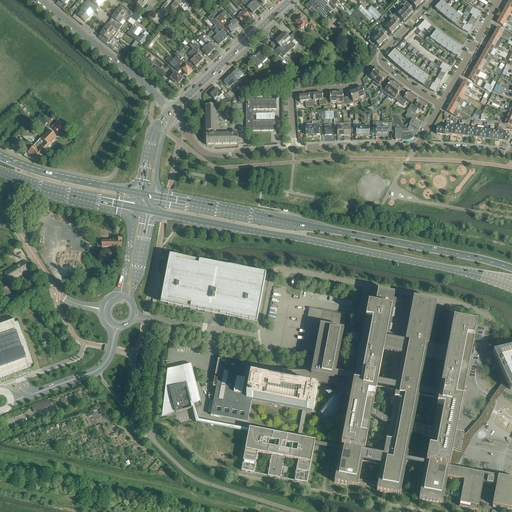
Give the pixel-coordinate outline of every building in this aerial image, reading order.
[(57,5),(63,10),(67,5),(65,3),(66,0),(57,0),(59,1),(58,2),(59,3),(57,5)] [(96,5),(99,8),(103,3),(99,0),(88,0),(86,2),(93,8),(96,5)] [(132,0),(132,1),(141,9),(148,0),(132,0)] [(239,0),(253,14),(256,10),(254,8),(255,8),(253,6),(246,0),(239,0)] [(246,0),(253,6),(255,8),(254,8),(256,10),(260,7),(255,1),(256,1),(255,0),(246,0)] [(313,0),(311,0),(306,5),(307,7),(306,8),(308,10),(309,10),(310,9),(312,7),(317,12),(324,19),(328,15),(313,0)] [(321,0),(313,0),(328,15),(332,11),(321,0)] [(322,0),(323,0),(326,0),(329,2),(328,2),(335,9),(337,8),(335,5),(334,5),(329,0),(322,0)] [(407,0),(403,0),(405,3),(410,7),(412,5),(416,8),(420,4),(415,0),(408,0),(407,0)] [(189,6),(184,1),(180,5),(184,10),(189,6)] [(234,1),(231,4),(242,16),(243,16),(244,17),(244,18),(246,20),(248,19),(249,18),(249,17),(250,17),(244,11),(242,13),(242,12),(242,11),(238,7),(239,6),(237,5),(234,1)] [(442,1),(435,8),(440,13),(447,5),(446,5),(442,1)] [(93,8),(86,2),(83,6),(80,9),(82,11),(89,18),(93,14),(91,11),(92,10),(91,10),(93,8)] [(402,4),(398,8),(399,10),(399,9),(407,17),(411,13),(408,10),(410,7),(405,3),(403,5),(402,4)] [(231,4),(229,5),(231,7),(228,10),(234,16),(236,14),(237,14),(239,16),(237,18),(242,24),(243,23),(244,22),(246,20),(244,18),(244,17),(243,16),(242,16),(231,4)] [(447,5),(440,13),(445,17),(451,9),(447,5)] [(465,11),(463,15),(468,17),(469,14),(472,16),(469,21),(474,23),(480,13),(473,9),(473,8),(469,5),(467,7),(465,11)] [(368,22),(373,18),(367,11),(362,6),(358,10),(356,9),(365,19),(366,19),(368,22)] [(376,21),(377,19),(382,15),(381,15),(378,12),(373,6),(367,11),(373,18),(373,17),(376,21)] [(119,8),(115,13),(126,21),(128,22),(130,18),(131,19),(134,21),(135,22),(136,22),(137,22),(137,21),(140,17),(139,16),(136,14),(134,13),(134,14),(124,7),(123,9),(121,8),(121,10),(119,9),(119,8)] [(505,7),(503,12),(509,16),(510,13),(511,14),(511,10),(511,11),(505,7)] [(360,24),(365,19),(356,9),(351,14),(360,24)] [(399,10),(393,16),(398,20),(400,18),(404,21),(407,18),(407,17),(399,9),(399,10)] [(451,9),(445,17),(450,22),(450,21),(456,13),(451,9)] [(85,23),(89,18),(82,11),(79,14),(77,13),(72,17),(78,22),(80,20),(81,21),(82,20),(85,23)] [(503,12),(500,18),(506,21),(508,23),(509,22),(511,17),(509,16),(503,12)] [(115,13),(112,18),(115,20),(114,21),(115,22),(113,24),(120,29),(126,21),(115,13)] [(225,13),(223,13),(221,15),(222,16),(225,19),(232,26),(234,28),(233,28),(235,30),(237,29),(238,29),(239,28),(239,27),(238,25),(239,23),(236,19),(233,21),(225,13)] [(456,13),(450,21),(455,26),(455,25),(459,20),(461,17),(456,13)] [(356,28),(360,24),(351,14),(347,18),(356,28)] [(390,18),(387,22),(395,30),(399,26),(395,23),(398,20),(393,16),(391,14),(389,17),(390,18)] [(219,29),(222,27),(216,21),(212,16),(209,18),(216,26),(212,30),(223,42),(225,40),(226,39),(226,38),(227,38),(225,36),(225,35),(222,31),(222,32),(219,29)] [(216,21),(222,27),(228,33),(229,31),(232,34),(232,33),(233,33),(234,32),(234,31),(235,30),(233,28),(234,28),(232,26),(225,19),(222,16),(216,21)] [(301,17),(294,23),(298,27),(299,28),(299,29),(300,29),(300,30),(301,30),(305,26),(305,27),(307,26),(311,30),(316,26),(311,20),(308,23),(304,18),(303,19),(301,17)] [(500,18),(497,23),(503,26),(505,23),(506,21),(500,18)] [(420,26),(414,32),(415,32),(418,35),(424,29),(427,31),(432,36),(436,30),(436,31),(437,30),(431,25),(430,25),(425,20),(420,26)] [(459,20),(455,25),(463,31),(463,30),(469,34),(474,23),(469,21),(469,22),(467,26),(462,23),(463,22),(459,20)] [(387,22),(381,29),(385,33),(387,31),(391,34),(395,30),(387,22)] [(107,25),(103,29),(114,37),(120,29),(113,24),(112,26),(111,26),(110,27),(107,25)] [(345,33),(349,30),(343,24),(340,27),(345,33)] [(378,27),(372,33),(374,35),(383,43),(387,39),(383,35),(385,33),(381,29),(378,27)] [(498,27),(495,33),(501,36),(503,37),(504,37),(504,36),(505,36),(507,31),(504,30),(504,31),(498,27)] [(103,29),(100,34),(103,36),(102,38),(103,39),(102,41),(108,46),(114,37),(103,29)] [(209,34),(207,36),(212,42),(215,40),(219,45),(220,45),(221,45),(221,44),(221,43),(223,42),(212,30),(209,33),(209,34)] [(440,33),(439,32),(438,32),(436,31),(436,30),(432,36),(427,42),(430,44),(431,42),(434,44),(435,43),(441,34),(442,34),(440,33)] [(158,33),(146,47),(148,48),(149,49),(150,47),(149,46),(152,44),(157,37),(158,37),(159,36),(159,35),(160,34),(158,33)] [(288,46),(291,50),(292,49),(293,49),(295,47),(296,46),(292,42),(295,39),(291,35),(289,37),(284,33),(280,37),(288,46)] [(495,33),(492,38),(498,41),(501,36),(495,33)] [(142,43),(146,37),(142,34),(138,40),(142,43)] [(440,47),(446,38),(447,38),(441,34),(435,43),(440,46),(440,47)] [(374,35),(368,42),(373,46),(375,44),(379,47),(383,43),(374,35)] [(215,49),(213,47),(215,45),(212,42),(207,36),(203,40),(200,37),(198,39),(201,41),(211,53),(213,51),(214,51),(215,50),(215,49)] [(283,58),(291,50),(288,46),(280,37),(275,42),(280,47),(274,52),(279,57),(281,55),(283,58)] [(445,52),(446,50),(452,42),(452,41),(446,38),(440,47),(440,46),(439,48),(443,51),(445,52)] [(492,38),(489,43),(495,46),(497,48),(498,47),(500,43),(498,41),(492,38)] [(210,54),(211,53),(201,41),(199,43),(204,49),(202,50),(208,56),(209,56),(210,55),(210,54)] [(198,50),(196,47),(195,47),(190,42),(188,44),(193,49),(189,52),(189,53),(196,59),(195,60),(197,62),(198,62),(200,63),(201,62),(202,62),(203,61),(203,60),(198,55),(200,52),(198,50)] [(452,42),(446,50),(451,54),(457,45),(452,42)] [(489,43),(486,48),(492,51),(493,49),(496,50),(497,48),(495,46),(489,43)] [(457,45),(451,54),(457,57),(462,48),(461,47),(457,45)] [(401,53),(396,48),(387,57),(392,62),(401,53)] [(486,48),(483,53),(489,57),(492,58),(492,57),(493,56),(490,54),(492,51),(486,48)] [(179,53),(186,60),(189,58),(186,55),(185,56),(181,51),(179,53)] [(130,52),(126,59),(129,61),(134,54),(130,52)] [(252,57),(251,56),(249,58),(258,68),(267,59),(260,52),(255,56),(253,57),(252,57)] [(188,74),(191,71),(190,70),(193,67),(186,60),(179,53),(169,64),(178,72),(181,70),(180,70),(181,69),(186,74),(188,74)] [(196,59),(189,53),(188,54),(193,59),(190,61),(196,67),(197,67),(198,66),(198,65),(200,64),(200,63),(198,62),(197,62),(195,60),(196,59)] [(396,65),(397,66),(405,57),(401,53),(392,62),(394,64),(396,65)] [(483,53),(480,58),(486,62),(489,63),(491,59),(494,61),(495,59),(492,57),(492,58),(489,57),(483,53)] [(405,57),(397,66),(402,71),(402,70),(410,61),(405,57)] [(480,58),(477,63),(483,67),(486,62),(480,58)] [(415,64),(410,61),(402,70),(407,75),(407,74),(415,64)] [(436,66),(442,70),(440,72),(445,75),(450,67),(439,61),(436,65),(436,66)] [(477,63),(474,69),(480,72),(482,70),(484,71),(485,70),(486,68),(483,67),(477,63)] [(407,74),(409,76),(411,78),(411,77),(412,79),(413,78),(420,68),(415,64),(407,74)] [(154,70),(164,78),(166,75),(156,67),(153,65),(151,66),(155,69),(154,70)] [(420,68),(413,78),(418,82),(424,74),(427,69),(422,66),(420,68)] [(232,75),(230,77),(231,78),(234,81),(236,79),(237,80),(243,75),(238,69),(232,75)] [(373,72),(371,70),(367,74),(374,81),(382,73),(380,70),(379,71),(377,69),(373,72)] [(474,69),(471,74),(480,79),(480,78),(483,79),(484,80),(486,76),(484,74),(480,72),(474,69)] [(386,78),(384,75),(382,73),(374,81),(373,82),(378,87),(379,86),(381,88),(386,83),(383,81),(386,78)] [(183,79),(176,74),(174,77),(172,75),(170,79),(175,82),(176,81),(179,84),(183,79)] [(418,82),(423,86),(427,80),(429,77),(424,74),(418,82)] [(471,74),(468,79),(474,83),(477,84),(479,80),(480,79),(471,74)] [(230,77),(224,82),(229,88),(232,85),(234,86),(236,84),(237,82),(238,81),(237,80),(236,79),(234,81),(231,78),(230,77)] [(427,80),(423,86),(431,90),(435,93),(442,81),(437,78),(434,84),(429,81),(427,80)] [(464,81),(461,86),(467,89),(469,91),(471,88),(468,87),(470,84),(464,81)] [(394,84),(391,82),(388,86),(386,83),(381,88),(380,90),(388,97),(389,96),(397,85),(394,83),(394,84)] [(486,84),(483,89),(491,93),(494,88),(486,84)] [(399,94),(402,90),(399,88),(399,87),(397,85),(389,96),(394,100),(394,99),(397,101),(401,96),(399,94)] [(496,86),(494,92),(502,95),(503,95),(504,92),(505,89),(499,86),(497,85),(496,86)] [(461,86),(458,91),(464,95),(467,96),(469,92),(470,91),(469,91),(467,89),(461,86)] [(358,88),(355,89),(359,100),(365,97),(366,100),(370,99),(367,91),(363,92),(362,87),(358,89),(358,88)] [(214,100),(216,100),(222,94),(217,89),(210,95),(214,98),(213,99),(214,100)] [(353,103),(354,104),(360,102),(359,100),(355,89),(352,90),(352,91),(349,92),(351,97),(347,98),(349,105),(353,103)] [(458,91),(455,96),(461,100),(464,95),(458,91)] [(333,93),(329,93),(330,98),(326,99),(327,105),(330,105),(330,104),(337,104),(337,103),(336,92),(333,93)] [(337,104),(337,106),(348,105),(349,105),(347,98),(343,98),(343,93),(339,93),(339,92),(336,92),(337,103),(337,104)] [(323,99),(322,93),(316,94),(312,94),(313,100),(313,101),(319,100),(319,106),(323,106),(327,105),(326,99),(323,99)] [(401,96),(397,101),(404,106),(407,101),(412,104),(416,99),(413,97),(407,93),(404,98),(401,96)] [(314,107),(313,101),(313,100),(309,101),(309,95),(302,96),(302,95),(299,96),(299,103),(305,102),(306,108),(312,107),(314,107)] [(455,96),(452,101),(458,105),(461,106),(463,102),(464,101),(461,100),(455,96)] [(277,131),(276,120),(253,121),(253,110),(276,109),(276,99),(246,99),(246,131),(277,131)] [(412,104),(409,109),(415,113),(418,108),(423,111),(427,105),(424,103),(424,104),(418,100),(415,105),(412,104)] [(452,101),(449,106),(455,110),(458,105),(452,101)] [(206,145),(238,144),(238,131),(233,132),(233,134),(216,134),(215,105),(206,105),(206,145)] [(449,106),(446,112),(452,115),(455,117),(458,113),(458,112),(458,111),(455,110),(449,106)] [(393,112),(392,112),(392,123),(392,125),(395,125),(397,125),(401,122),(393,112)] [(408,112),(405,117),(412,120),(409,125),(410,125),(417,130),(418,130),(421,125),(418,123),(415,120),(416,117),(408,112)] [(353,113),(353,119),(353,121),(357,121),(357,117),(362,117),(362,113),(353,113)] [(43,127),(47,123),(41,118),(38,122),(43,127)] [(312,122),(312,124),(312,127),(313,136),(316,136),(316,135),(319,135),(319,126),(322,126),(321,119),(318,119),(318,122),(312,122)] [(499,121),(499,122),(511,127),(511,124),(511,123),(511,124),(511,122),(511,120),(506,119),(506,121),(505,122),(501,121),(499,120),(499,121)] [(382,122),(372,122),(372,128),(375,128),(376,137),(382,137),(382,123),(382,122)] [(401,122),(397,125),(399,128),(399,130),(401,130),(401,139),(406,139),(407,139),(409,138),(411,137),(412,137),(407,130),(401,122)] [(382,123),(382,137),(388,137),(388,132),(391,132),(391,123),(382,123)] [(58,133),(63,129),(58,124),(54,129),(58,133)] [(306,126),(302,126),(303,131),(306,131),(306,135),(309,135),(309,136),(313,136),(312,127),(312,124),(306,124),(306,126)] [(410,125),(407,130),(412,137),(414,135),(415,134),(415,132),(417,130),(410,125)] [(436,134),(445,135),(446,125),(445,129),(437,128),(436,134)] [(49,130),(41,138),(49,146),(57,138),(49,130)] [(29,151),(28,153),(37,161),(38,160),(43,155),(42,154),(50,146),(49,146),(41,138),(29,151)] [(97,241),(97,247),(104,248),(104,250),(105,250),(105,252),(111,252),(111,248),(122,248),(122,239),(112,239),(112,240),(109,240),(109,241),(97,241)] [(226,316),(257,322),(266,275),(177,258),(176,258),(167,304),(167,305),(168,305),(198,311),(201,311),(205,312),(213,314),(216,314),(217,314),(219,315),(220,315),(223,316),(224,316),(226,316)] [(4,272),(9,280),(9,281),(15,278),(30,270),(25,261),(4,272)] [(298,278),(289,276),(287,286),(296,287),(298,278)] [(12,297),(5,286),(1,289),(10,303),(18,298),(16,294),(12,297)] [(355,377),(353,383),(350,400),(341,447),(315,442),(301,439),(302,439),(307,412),(302,411),(297,438),(296,442),(314,445),(340,450),(334,483),(358,487),(358,483),(377,487),(377,491),(400,495),(406,463),(425,467),(426,463),(407,459),(412,434),(430,441),(432,429),(413,426),(419,395),(438,399),(439,393),(420,389),(421,385),(426,361),(426,360),(445,364),(448,350),(428,346),(437,303),(413,299),(413,302),(410,302),(394,299),(394,295),(371,291),(355,377)] [(281,372),(281,376),(303,380),(317,383),(312,413),(316,413),(322,385),(333,388),(337,391),(345,396),(350,400),(353,383),(355,377),(335,373),(344,330),(343,330),(344,327),(346,316),(309,308),(305,330),(319,333),(315,354),(311,372),(281,372)] [(0,382),(32,370),(33,370),(34,369),(34,368),(35,368),(35,367),(35,366),(34,365),(30,351),(25,337),(19,323),(19,322),(18,321),(17,320),(16,320),(15,320),(14,320),(0,325),(0,382)] [(430,441),(426,463),(449,467),(450,464),(457,462),(459,452),(461,444),(463,433),(456,432),(465,383),(472,384),(475,368),(476,359),(473,359),(474,355),(473,355),(475,344),(473,344),(476,326),(453,321),(448,350),(445,364),(443,373),(440,389),(439,393),(438,399),(432,429),(430,441)] [(511,348),(494,353),(493,353),(510,391),(511,390),(511,348)] [(210,401),(208,412),(211,413),(211,416),(247,423),(248,420),(252,401),(254,401),(302,411),(307,412),(312,413),(317,383),(303,380),(281,376),(269,374),(261,372),(228,366),(229,361),(218,359),(217,364),(215,363),(211,383),(214,384),(212,395),(211,395),(208,396),(209,396),(210,401)] [(191,364),(190,365),(175,369),(177,377),(168,379),(163,416),(175,411),(175,413),(192,409),(191,404),(199,401),(200,402),(191,364)] [(465,435),(462,435),(461,444),(459,453),(456,452),(452,450),(450,464),(458,463),(461,459),(473,436),(488,421),(490,418),(495,404),(495,403),(507,388),(507,386),(504,378),(503,377),(502,377),(501,378),(501,387),(490,402),(481,418),(467,434),(466,435),(465,435)] [(323,408),(319,413),(320,413),(320,412),(326,420),(325,420),(332,417),(333,419),(338,414),(339,415),(341,409),(342,410),(342,403),(343,403),(343,398),(344,399),(345,396),(337,391),(327,393),(332,397),(333,397),(330,400),(327,403),(323,407),(323,408)] [(32,407),(34,412),(51,406),(49,400),(32,407)] [(247,440),(241,471),(254,473),(258,453),(272,456),(268,476),(280,479),(284,458),(298,461),(294,481),(307,484),(314,445),(296,442),(297,438),(249,429),(249,433),(248,436),(244,435),(243,439),(247,440)] [(425,467),(419,499),(442,503),(447,477),(464,480),(459,506),(478,510),(483,483),(496,486),(492,506),(511,509),(511,479),(502,477),(499,476),(499,473),(499,472),(499,473),(490,471),(489,471),(489,475),(449,467),(426,463),(425,467)]
